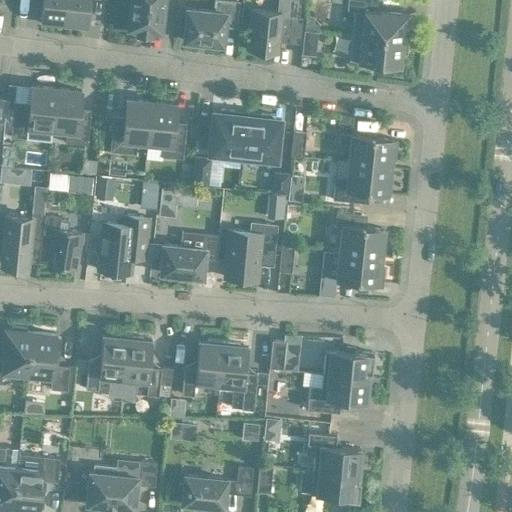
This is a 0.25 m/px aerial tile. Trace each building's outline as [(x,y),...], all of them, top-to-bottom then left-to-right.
[(42,0),(40,20),(41,20),(41,24),(53,25),(53,21),(63,22),(64,0),(42,0)] [(64,0),(63,22),(72,23),(72,27),(83,29),(84,25),(85,25),(87,0),(64,0)] [(135,34),(150,35),(150,31),(160,32),(163,0),(123,0),(123,3),(129,4),(126,28),(136,29),(135,34)] [(182,40),(222,44),(223,27),(235,28),(238,2),(218,0),(213,0),(213,11),(186,9),(182,40)] [(251,10),(246,50),(258,51),(258,55),(272,57),(272,53),(276,53),(278,41),(297,43),(300,19),(297,19),(299,0),(278,0),(277,13),(251,10)] [(353,11),(350,35),(402,40),(403,35),(406,36),(408,21),(404,20),(405,15),(375,11),(376,0),(346,0),(346,10),(353,11)] [(303,30),(300,55),(314,56),(317,31),(303,30)] [(402,40),(350,35),(348,61),(382,65),(382,68),(397,70),(397,66),(400,66),(402,40)] [(13,108),(10,138),(36,140),(50,142),(51,130),(56,88),(31,86),(29,103),(28,109),(13,108)] [(56,88),(51,130),(66,131),(64,143),(86,146),(89,116),(78,115),(80,91),(56,88)] [(131,154),(132,142),(146,143),(151,102),(126,99),(123,123),(112,122),(109,152),(131,154)] [(181,159),(184,129),(173,128),(176,104),(151,102),(146,143),(161,145),(160,157),(181,159)] [(241,157),(246,116),(232,114),(233,110),(219,109),(219,113),(212,112),(207,153),(241,157)] [(246,116),(241,157),(275,160),(279,120),(273,119),(273,115),(259,113),(259,117),(246,116)] [(292,131),(290,156),(303,157),(305,132),(292,131)] [(349,146),(348,162),(389,167),(390,156),(395,157),(396,140),(338,134),(337,145),(349,146)] [(2,145),(0,161),(0,165),(12,167),(14,146),(2,145)] [(210,187),(213,158),(195,156),(193,186),(210,187)] [(94,174),(95,161),(82,160),(81,173),(94,174)] [(389,167),(348,162),(346,179),(334,178),(332,200),(362,203),(363,191),(386,194),(389,167)] [(272,172),(270,193),(285,195),(287,173),(272,172)] [(64,175),(62,191),(90,194),(92,178),(64,175)] [(97,177),(94,198),(111,200),(113,179),(97,177)] [(142,180),(139,206),(155,208),(158,182),(142,180)] [(42,215),(45,187),(40,187),(33,194),(31,213),(42,215)] [(195,205),(196,190),(160,187),(158,215),(174,217),(175,203),(195,205)] [(288,187),(287,200),(301,201),(302,189),(288,187)] [(341,226),(338,252),(380,256),(383,229),(359,227),(360,215),(335,212),(334,226),(341,226)] [(4,214),(0,255),(0,264),(25,267),(28,241),(40,243),(42,215),(31,213),(30,217),(4,214)] [(62,216),(45,215),(44,234),(51,235),(47,265),(74,269),(80,232),(60,229),(62,216)] [(130,273),(132,256),(135,253),(135,251),(146,252),(149,217),(123,215),(123,224),(102,222),(97,270),(130,273)] [(228,230),(223,277),(256,281),(258,264),(261,261),(261,258),(272,260),(276,225),(250,223),(249,232),(228,230)] [(159,273),(201,277),(203,258),(215,259),(217,235),(205,234),(203,248),(162,244),(159,273)] [(293,248),(281,246),(278,271),(290,273),(293,248)] [(379,267),(380,256),(338,252),(336,279),(382,284),(383,267),(379,267)] [(320,278),(318,296),(334,297),(336,279),(320,278)] [(1,377),(25,379),(30,332),(25,332),(26,328),(11,326),(10,330),(4,330),(1,359),(0,359),(0,383),(0,384),(1,377)] [(56,335),(30,332),(25,379),(50,382),(49,389),(66,391),(68,366),(53,365),(54,352),(58,352),(60,338),(56,337),(56,335)] [(122,383),(127,336),(111,334),(111,336),(102,335),(99,361),(87,360),(85,388),(107,390),(108,382),(122,383)] [(127,336),(122,383),(136,384),(135,393),(157,396),(160,367),(149,366),(151,340),(142,339),(142,337),(127,336)] [(194,386),(218,389),(223,341),(207,340),(207,342),(198,341),(195,367),(183,366),(181,394),(193,395),(194,386)] [(268,368),(282,369),(285,341),(271,340),(268,368)] [(238,345),(238,343),(223,341),(218,389),(232,390),(230,407),(253,409),(256,373),(244,372),(247,346),(238,345)] [(322,374),(367,378),(368,373),(370,373),(372,353),(352,351),(352,352),(324,349),(324,351),(322,374)] [(367,378),(322,374),(321,388),(308,387),(305,409),(338,412),(339,401),(365,403),(366,394),(368,395),(369,379),(367,378)] [(241,434),(240,411),(228,412),(229,435),(241,434)] [(242,422),(240,438),(256,440),(258,424),(242,422)] [(359,458),(360,449),(334,447),(335,435),(307,432),(304,455),(313,455),(312,470),(357,474),(359,475),(361,459),(359,458)] [(7,508),(12,508),(17,466),(2,464),(4,447),(0,447),(0,510),(7,511),(7,508)] [(41,468),(17,466),(12,508),(38,511),(38,509),(42,509),(44,494),(40,494),(41,481),(56,483),(59,458),(42,456),(41,468)] [(88,471),(85,504),(133,509),(136,485),(153,487),(156,463),(137,461),(136,476),(114,474),(114,467),(94,465),(93,472),(88,471)] [(255,492),(269,493),(272,465),(258,464),(255,492)] [(180,503),(222,507),(224,490),(235,491),(249,493),(252,468),(237,466),(236,481),(225,479),(183,475),(182,484),(178,484),(177,499),(181,500),(180,503)] [(357,480),(357,474),(312,470),(310,493),(309,493),(309,494),(337,497),(337,498),(357,500),(359,480),(357,480)]
